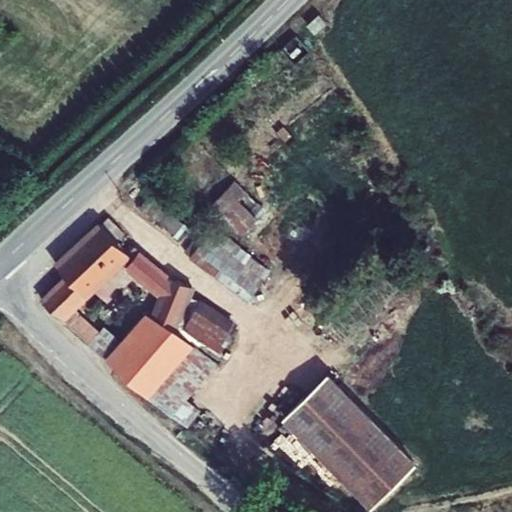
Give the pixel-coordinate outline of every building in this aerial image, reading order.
[(318,15),(307,25),(314,33),(324,23),(318,15)] [(264,212),(234,182),(213,203),(244,234),(264,212)] [(149,197),(140,208),(174,233),(182,222),(149,197)] [(123,233),(108,217),(100,224),(56,265),(67,277),(43,301),(62,318),(108,360),(149,397),(186,425),(198,410),(184,398),(217,362),(237,328),(187,299),(191,289),(166,277),(133,248),(129,253),(115,241),(123,233)] [(195,242),(182,264),(251,303),(269,271),(206,235),(200,245),(195,242)] [(393,263),(323,318),(342,341),(412,287),(393,263)] [(332,370),(289,412),(378,502),(421,460),(332,370)]
